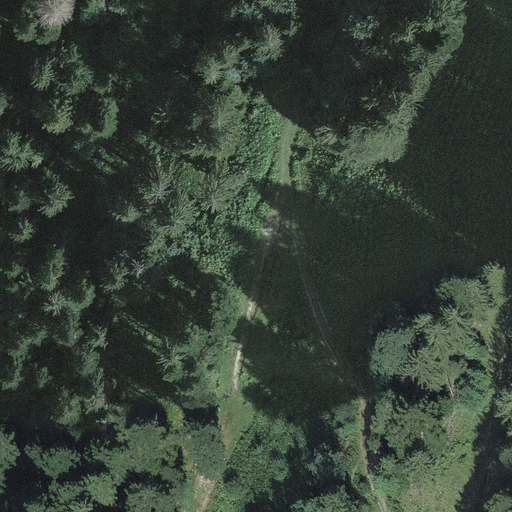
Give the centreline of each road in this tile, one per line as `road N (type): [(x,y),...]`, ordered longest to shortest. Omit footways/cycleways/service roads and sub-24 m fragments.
road 1 (track): [(324,0),(287,142),(287,191),(316,308),(361,394),(368,460),(386,511)]
road 2 (track): [(481,511),(511,380)]
